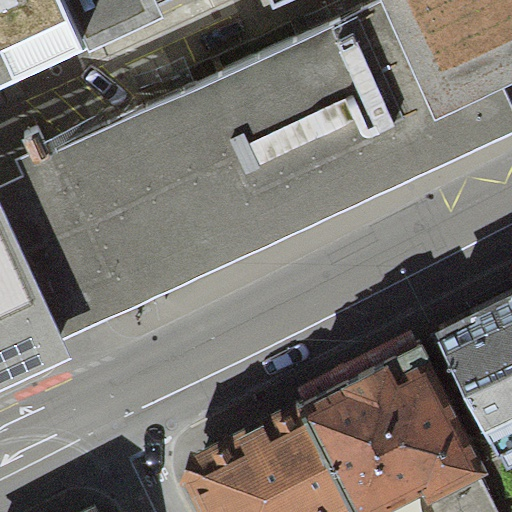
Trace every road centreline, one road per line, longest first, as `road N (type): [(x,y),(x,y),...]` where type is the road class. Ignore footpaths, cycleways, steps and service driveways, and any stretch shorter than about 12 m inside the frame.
road 1 (residential): [(511,208),(110,410)]
road 2 (residential): [(110,410),(0,465)]
